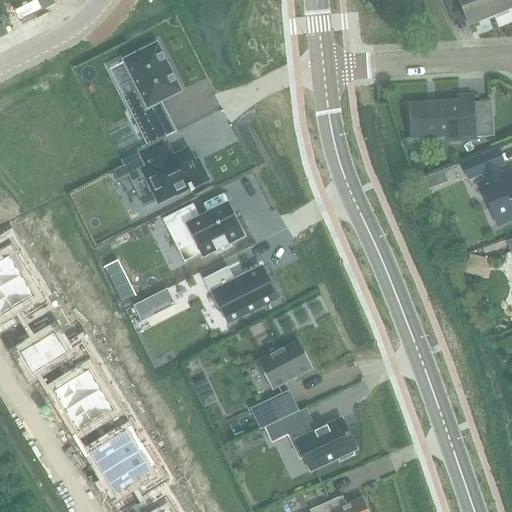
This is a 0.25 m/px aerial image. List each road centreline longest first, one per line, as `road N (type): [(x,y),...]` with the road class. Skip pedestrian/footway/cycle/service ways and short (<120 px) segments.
road 1 (tertiary): [(477,511),(347,186),(323,71)]
road 2 (residential): [(323,71),(511,57)]
road 3 (residential): [(0,368),(85,511)]
road 4 (residential): [(0,66),(88,21),(104,0)]
